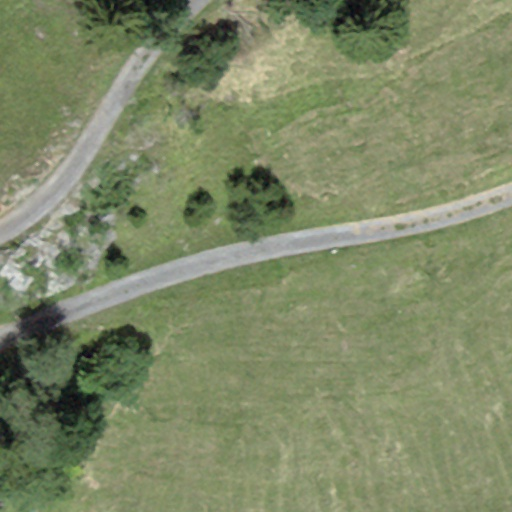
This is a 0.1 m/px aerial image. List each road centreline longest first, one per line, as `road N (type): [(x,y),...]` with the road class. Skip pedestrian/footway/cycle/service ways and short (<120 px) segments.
road 1 (residential): [(0,336),(146,275),(243,247),(405,221),(511,188)]
road 2 (residential): [(184,0),(145,42),(76,163),(23,220),(0,232)]
